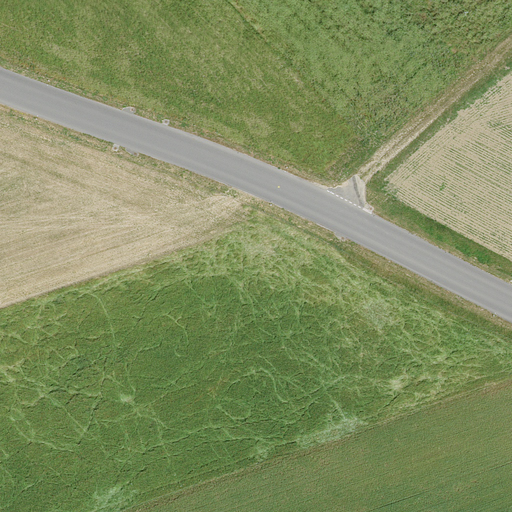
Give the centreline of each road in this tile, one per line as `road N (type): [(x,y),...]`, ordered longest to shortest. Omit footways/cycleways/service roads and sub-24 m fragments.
road 1 (tertiary): [(511,301),(252,177),(0,84)]
road 2 (track): [(330,215),(374,167),(511,51)]
